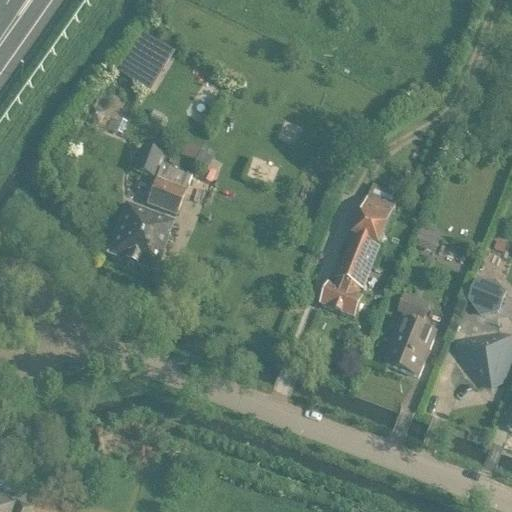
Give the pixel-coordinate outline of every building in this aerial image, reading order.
[(145,21),(118,61),(150,82),(177,42),(145,21)] [(201,92),(208,80),(197,74),(190,86),(201,92)] [(154,109),(150,117),(161,123),(165,115),(154,109)] [(142,146),(132,169),(153,177),(162,154),(142,146)] [(175,170),(161,165),(145,204),(160,210),(175,170)] [(191,176),(175,170),(160,210),(175,216),(191,176)] [(386,194),(371,188),(334,286),(328,284),(320,305),(354,320),(363,298),(360,296),(401,193),(388,188),(386,194)] [(130,265),(150,213),(143,211),(125,204),(105,256),(130,265)] [(150,213),(130,265),(154,274),(174,223),(150,213)] [(417,246),(436,253),(443,233),(423,227),(417,246)] [(505,296),(494,282),(477,285),(471,301),(482,314),(498,312),(505,296)] [(428,306),(404,296),(398,311),(405,314),(386,363),(420,376),(437,333),(415,324),(417,318),(422,320),(428,306)] [(511,360),(511,350),(497,332),(469,335),(459,362),(476,383),(504,380),(511,360)] [(31,511),(33,508),(0,496),(0,511),(31,511)]
